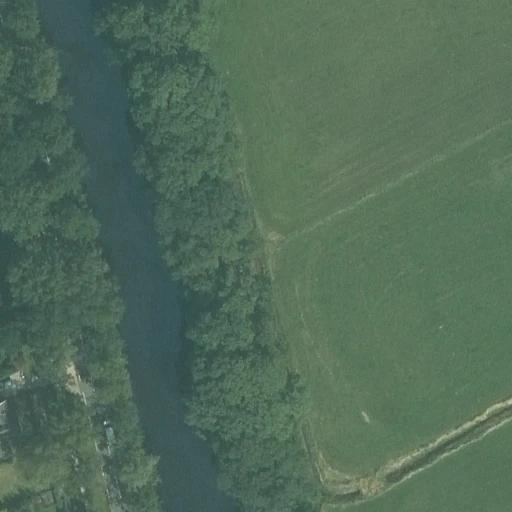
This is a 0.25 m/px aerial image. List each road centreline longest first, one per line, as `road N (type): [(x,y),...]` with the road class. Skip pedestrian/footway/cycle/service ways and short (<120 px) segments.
road 1 (unclassified): [(266,511),(138,0)]
road 2 (secondary): [(123,511),(0,14)]
